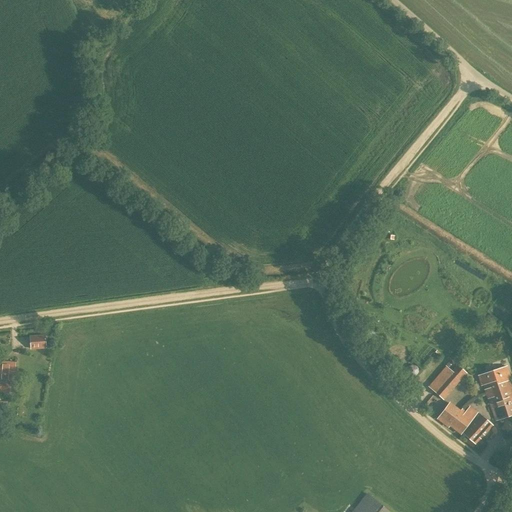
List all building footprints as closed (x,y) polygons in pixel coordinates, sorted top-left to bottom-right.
[(370,329),(364,335),(372,343),(378,338),(370,329)] [(44,334),(29,335),(30,350),(45,349),(44,334)] [(15,363),(0,361),(0,392),(10,393),(11,385),(13,385),(15,363)] [(446,366),(428,387),(443,400),(467,373),(457,365),(451,371),(446,366)] [(485,389),(486,393),(487,393),(495,390),(496,393),(505,389),(503,382),(511,380),(506,366),(478,376),(481,386),(484,385),(485,389)] [(487,393),(486,393),(495,420),(511,414),(511,392),(508,381),(511,380),(503,382),(505,389),(496,393),(495,390),(487,393)] [(437,419),(447,427),(460,411),(450,403),(437,419)] [(460,411),(447,427),(459,436),(471,420),(460,411)] [(482,434),(484,436),(493,426),(480,414),(462,433),(476,445),(481,439),(479,437),(482,434)] [(351,511),(390,511),(367,493),(351,511)]
